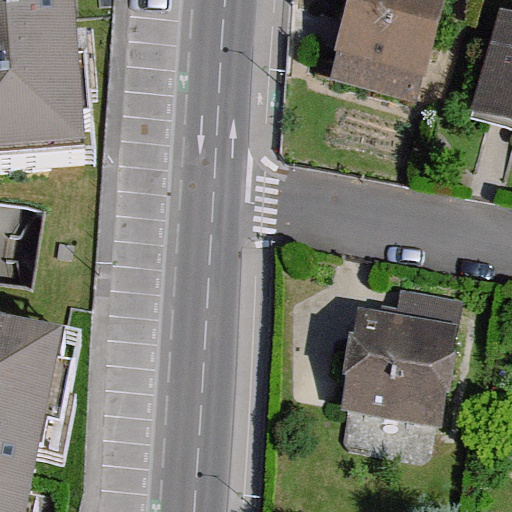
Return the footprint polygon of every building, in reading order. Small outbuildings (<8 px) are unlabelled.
[(0,0),(0,167),(81,160),(67,0),(0,0)] [(436,0),(353,0),(338,58),(416,78),(436,0)] [(511,30),(501,28),(477,114),(511,123),(511,30)] [(354,381),(349,413),(435,428),(454,314),(406,305),(402,330),(364,323),(358,358),(348,356),(344,379),(354,381)] [(0,511),(24,511),(58,339),(0,328),(0,511)]
